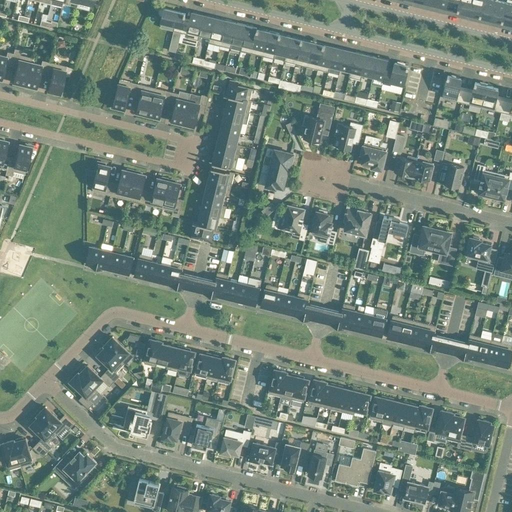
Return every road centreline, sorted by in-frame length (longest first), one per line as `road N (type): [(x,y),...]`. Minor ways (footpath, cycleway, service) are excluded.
road 1 (residential): [(47,384),(120,312),(511,408)]
road 2 (residential): [(0,123),(167,165),(183,153),(174,138),(0,95)]
road 3 (residential): [(47,384),(116,449),(374,511)]
road 4 (residential): [(511,223),(338,180)]
road 5 (tertiary): [(343,31),(511,72)]
road 6 (tertiary): [(511,41),(350,2)]
road 7 (tertiary): [(214,0),(343,31)]
